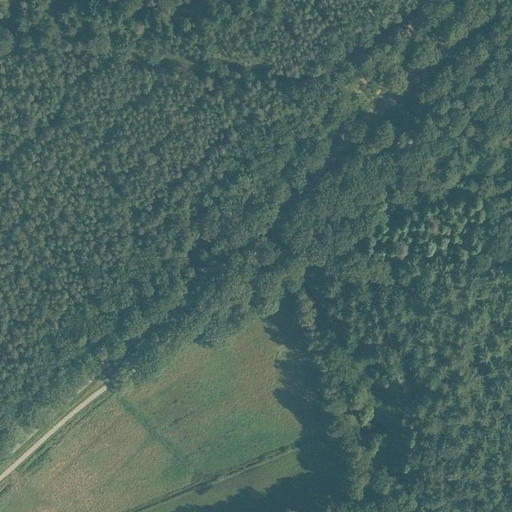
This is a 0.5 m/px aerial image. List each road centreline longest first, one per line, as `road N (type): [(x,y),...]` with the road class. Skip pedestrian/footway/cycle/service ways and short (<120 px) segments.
road 1 (secondary): [(0,456),(499,0)]
road 2 (track): [(265,213),(301,273),(378,511)]
